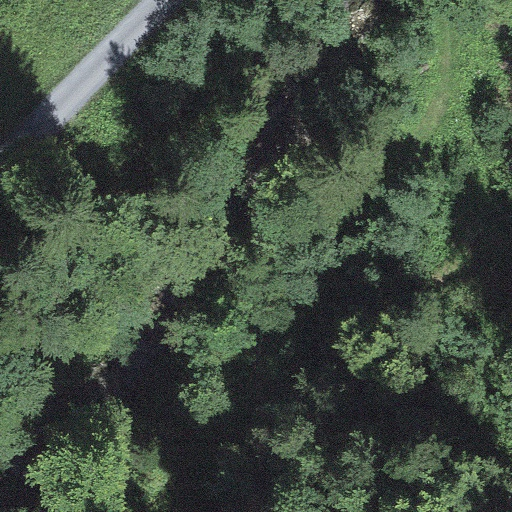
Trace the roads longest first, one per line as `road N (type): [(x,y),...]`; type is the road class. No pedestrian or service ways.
road 1 (track): [(445,0),(444,65),(417,135),(316,301),(276,350)]
road 2 (unclassified): [(167,0),(0,175)]
